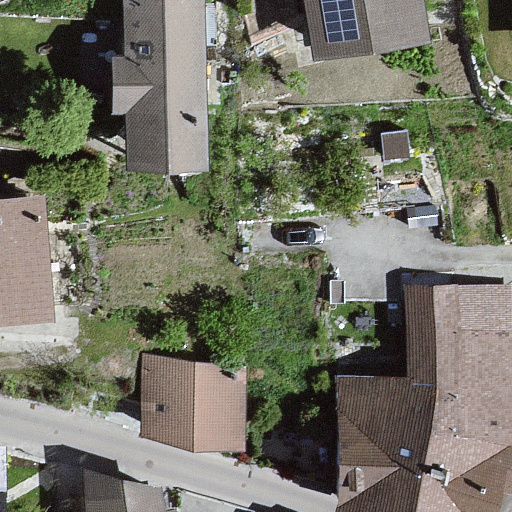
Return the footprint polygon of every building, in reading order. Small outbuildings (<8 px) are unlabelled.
[(200,0),(119,0),(120,48),(107,48),(107,104),(120,104),(120,156),(200,156),(200,0)] [(422,0),(295,0),(303,56),(427,40),(422,0)] [(0,310),(47,308),(41,191),(0,192),(0,310)] [(506,283),(404,282),(404,372),(334,373),(330,495),(390,511),(484,511),(494,479),(511,482),(511,326),(508,327),(506,283)] [(245,368),(145,356),(136,427),(237,439),(245,368)] [(160,511),(160,490),(89,476),(91,511),(160,511)]
